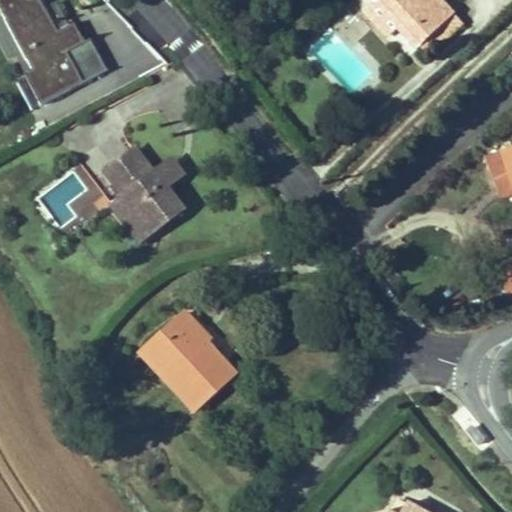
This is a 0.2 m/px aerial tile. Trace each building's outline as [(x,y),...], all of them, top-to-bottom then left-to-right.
[(40,0),(0,0),(0,7),(4,15),(23,51),(33,70),(25,74),(41,106),(84,83),(67,52),(85,42),(74,23),(57,32),(40,0)] [(441,0),(374,0),(373,2),(417,49),(420,47),(427,54),(437,44),(431,37),(434,33),(443,43),(464,24),(441,0)] [(23,51),(4,15),(0,16),(0,36),(11,58),(23,51)] [(108,70),(91,39),(85,42),(67,52),(84,83),(108,70)] [(166,188),(175,181),(164,167),(154,174),(135,150),(106,172),(124,196),(112,205),(124,220),(138,210),(154,232),(183,210),(166,188)] [(504,152),(487,157),(498,188),(511,183),(511,150),(504,153),(504,152)] [(182,176),(171,161),(164,167),(175,181),(182,176)] [(511,194),(511,183),(498,188),(502,198),(511,194)] [(154,232),(138,210),(124,220),(140,242),(154,232)] [(511,264),(499,269),(511,300),(511,299),(511,264)] [(206,343),(198,334),(201,331),(185,313),(145,350),(198,408),(235,374),(206,343)] [(209,340),(201,331),(198,334),(206,343),(209,340)] [(198,408),(145,350),(140,356),(193,413),(198,408)] [(401,511),(406,503),(399,499),(391,511),(401,511)] [(422,511),(406,503),(401,511),(422,511)]
